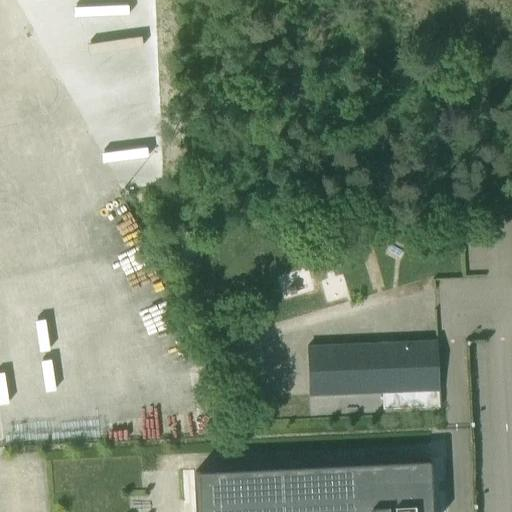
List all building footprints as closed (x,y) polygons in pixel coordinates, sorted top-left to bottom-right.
[(15,0),(121,191),(164,190),(155,0),(15,0)] [(405,30),(503,26),(502,6),(486,7),(485,0),(430,0),(431,4),(404,5),(404,6),(397,7),(397,22),(405,22),(405,30)] [(181,259),(210,258),(209,233),(180,233),(181,259)] [(307,346),(309,396),(381,393),(382,409),(439,407),(435,341),(307,346)] [(431,511),(430,461),(197,471),(198,511),(431,511)]
